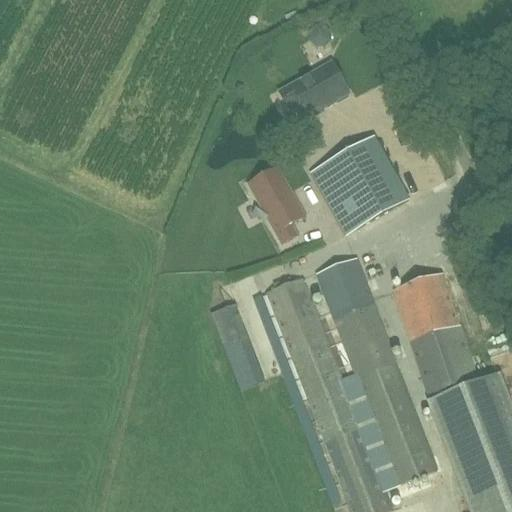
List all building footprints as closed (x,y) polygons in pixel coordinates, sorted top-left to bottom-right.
[(348,94),(331,65),(279,95),(287,109),(299,101),(308,117),(348,94)] [(374,140),(322,169),(357,232),(409,203),(374,140)] [(270,243),(300,232),(280,180),(250,191),(270,243)] [(316,276),(357,380),(343,385),(302,281),(267,295),(314,417),(351,511),(391,511),(385,494),(400,488),(437,473),(354,261),(316,276)] [(394,292),(428,397),(477,382),(442,277),(394,292)] [(245,393),(270,385),(244,305),(219,313),(245,393)] [(427,404),(468,511),(511,511),(511,407),(500,376),(427,404)]
